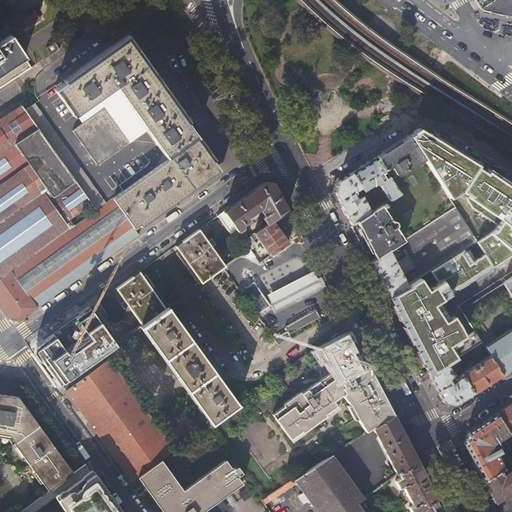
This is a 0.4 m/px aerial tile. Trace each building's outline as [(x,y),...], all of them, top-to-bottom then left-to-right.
[(511,0),(492,0),(488,3),(481,8),(482,10),(511,16),(511,0)] [(0,40),(0,72),(7,82),(10,80),(30,67),(8,35),(0,40)] [(188,126),(125,37),(55,87),(72,111),(80,122),(72,128),(71,130),(95,163),(98,163),(128,142),(146,129),(159,147),(167,158),(113,197),(134,227),(217,166),(195,136),(188,126)] [(50,56),(59,50),(54,43),(46,49),(50,56)] [(32,103),(23,110),(36,128),(94,210),(103,203),(32,103)] [(0,183),(0,276),(94,210),(36,128),(13,143),(28,164),(0,183)] [(419,128),(408,135),(422,158),(449,199),(465,193),(480,170),(483,166),(419,128)] [(408,135),(375,156),(383,170),(389,166),(394,173),(396,174),(397,174),(422,158),(408,135)] [(13,143),(0,151),(0,183),(28,164),(13,143)] [(375,156),(350,172),(362,189),(362,190),(372,183),(376,184),(377,183),(388,199),(398,192),(387,176),(380,180),(376,174),(383,170),(375,156)] [(491,176),(480,170),(465,193),(468,197),(466,199),(472,210),(498,226),(490,233),(476,240),(483,252),(492,266),(494,268),(511,256),(511,187),(492,174),(491,176)] [(334,192),(350,223),(369,211),(361,195),(354,198),(351,192),(354,190),(355,193),(362,189),(350,172),(336,181),(334,192)] [(261,216),(266,223),(271,220),(286,209),(273,183),(265,180),(223,210),(237,231),(241,227),(243,223),(248,219),(246,216),(257,207),(260,210),(259,211),(262,216),(261,216)] [(112,198),(103,203),(94,210),(0,276),(0,303),(11,319),(18,320),(138,234),(137,233),(112,198)] [(369,211),(350,223),(370,261),(400,241),(393,228),(394,226),(394,223),(392,221),(389,221),(382,207),(385,204),(384,201),(369,211)] [(400,241),(370,261),(388,296),(406,284),(408,282),(414,279),(419,275),(413,266),(401,275),(394,259),(411,248),(424,272),(428,270),(455,253),(463,248),(476,240),(453,206),(400,241)] [(223,210),(217,215),(231,236),(234,234),(238,232),(237,231),(223,210)] [(269,254),(299,233),(293,222),(288,212),(276,220),(287,236),(284,239),(271,220),(266,223),(253,232),(269,254)] [(175,245),(201,282),(222,267),(225,265),(211,247),(209,243),(207,240),(198,228),(175,245)] [(209,243),(211,247),(216,243),(211,237),(207,240),(209,243)] [(249,248),(242,253),(251,257),(254,255),(249,248)] [(401,321),(411,341),(431,328),(446,319),(436,302),(492,266),(483,252),(471,260),(463,248),(455,253),(428,270),(435,282),(420,291),(414,279),(408,282),(406,284),(388,296),(401,321)] [(419,275),(424,272),(411,248),(394,259),(401,275),(413,266),(419,275)] [(128,307),(141,325),(165,308),(138,270),(114,288),(123,300),(127,305),(128,307)] [(320,286),(313,271),(266,294),(274,309),(320,286)] [(511,283),(509,278),(502,282),(511,297),(511,283)] [(245,286),(240,290),(256,314),(262,310),(270,304),(253,281),(245,286)] [(123,310),(128,307),(127,305),(123,300),(119,303),(123,310)] [(34,351),(58,384),(70,376),(56,355),(60,351),(58,348),(60,347),(77,371),(114,344),(88,306),(35,344),(34,351)] [(140,326),(210,422),(237,402),(167,307),(165,308),(141,325),(140,326)] [(319,317),(315,309),(285,326),(286,328),(273,337),(278,344),(290,335),(289,333),(319,317)] [(411,341),(429,375),(452,360),(475,346),(481,342),(474,330),(464,336),(452,315),(446,319),(431,328),(411,341)] [(511,366),(511,326),(483,345),(485,349),(489,355),(501,373),(511,366)] [(337,380),(340,379),(367,364),(349,329),(314,347),(330,370),(337,380)] [(483,345),(481,342),(475,346),(479,353),(485,349),(483,345)] [(56,355),(70,376),(77,371),(60,347),(58,348),(60,351),(56,355)] [(461,374),(472,392),(501,373),(489,355),(461,374)] [(65,390),(130,481),(138,475),(151,465),(162,457),(173,449),(108,359),(65,390)] [(452,360),(429,375),(442,401),(453,404),(472,392),(461,374),(451,380),(450,378),(453,373),(458,370),(452,360)] [(372,426),(392,413),(367,364),(340,379),(343,388),(334,394),(345,404),(348,402),(355,416),(365,431),(372,426)] [(330,397),(334,394),(343,388),(340,379),(337,380),(330,370),(304,388),(322,412),(334,403),(330,397)] [(323,413),(322,412),(304,388),(301,390),(300,388),(280,402),(281,404),(269,413),(286,437),(298,429),(300,430),(323,413)] [(0,394),(0,433),(9,435),(13,442),(13,443),(47,491),(72,472),(18,397),(0,394)] [(511,402),(496,413),(507,431),(511,428),(511,402)] [(397,473),(418,462),(392,413),(372,426),(396,474),(397,473)] [(464,443),(483,481),(500,470),(503,468),(491,445),(509,433),(507,431),(496,413),(467,431),(464,443)] [(363,511),(356,503),(362,499),(331,453),(293,478),(316,511),(363,511)] [(201,511),(198,507),(184,487),(162,457),(151,465),(138,475),(143,481),(144,482),(145,484),(148,488),(165,511),(201,511)] [(238,473),(242,470),(237,464),(234,466),(227,457),(184,487),(198,507),(201,511),(243,481),(238,473)] [(410,511),(416,511),(436,498),(418,462),(397,473),(399,478),(394,481),(398,488),(401,486),(411,505),(408,507),(410,511)] [(483,481),(494,502),(501,498),(511,490),(511,462),(509,464),(511,468),(511,469),(502,476),(500,472),(501,472),(500,470),(483,481)] [(118,511),(93,476),(91,475),(63,495),(75,511),(118,511)] [(145,484),(144,482),(136,488),(140,494),(148,488),(145,484)] [(282,492),(296,486),(294,482),(263,497),(268,509),(286,501),(282,492)] [(381,485),(374,489),(389,509),(395,505),(381,485)]
